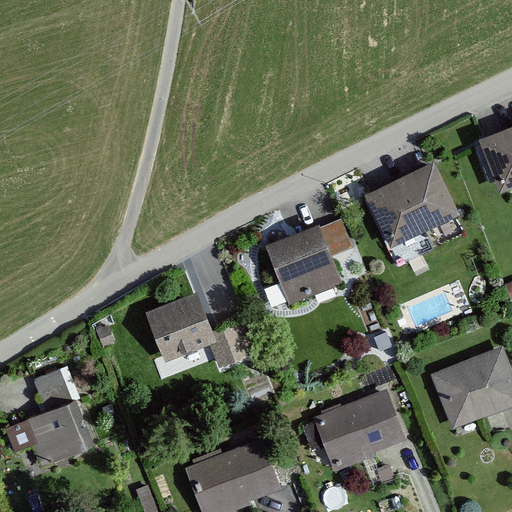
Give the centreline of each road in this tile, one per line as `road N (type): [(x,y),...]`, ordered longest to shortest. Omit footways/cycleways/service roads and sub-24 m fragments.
road 1 (residential): [(511,80),(110,285),(0,353)]
road 2 (track): [(110,285),(163,0)]
